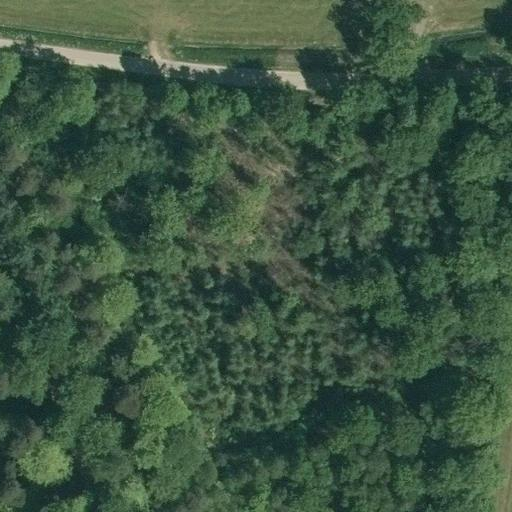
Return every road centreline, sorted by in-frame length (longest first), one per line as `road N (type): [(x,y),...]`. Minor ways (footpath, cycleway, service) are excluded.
road 1 (unclassified): [(511,74),(273,78),(0,43)]
road 2 (track): [(94,511),(65,414),(0,280)]
